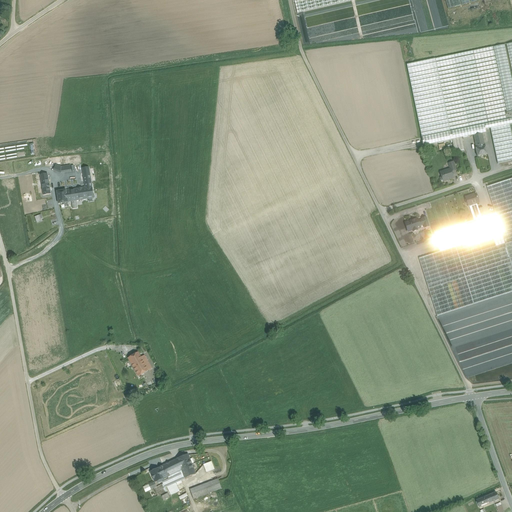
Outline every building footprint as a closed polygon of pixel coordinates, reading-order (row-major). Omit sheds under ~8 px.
[(294,0),(297,13),(355,0),(294,0)] [(445,0),(448,9),(461,5),(459,0),(445,0)] [(511,118),(511,80),(505,44),(493,47),(508,120),(511,118)] [(493,47),(435,59),(450,132),(493,123),(508,120),(493,47)] [(435,59),(407,65),(422,138),(450,132),(435,59)] [(450,132),(422,138),(423,146),(452,140),(454,152),(464,150),(461,138),(473,135),(482,134),(486,133),(485,130),(490,129),(509,125),(511,124),(511,118),(508,120),(493,123),(450,132)] [(511,137),(509,125),(490,129),(498,164),(511,160),(511,137)] [(482,134),(473,135),(476,148),(477,157),(487,155),(485,146),(482,134)] [(93,154),(61,158),(62,163),(89,159),(93,158),(93,154)] [(93,158),(89,159),(90,168),(100,167),(98,157),(93,158)] [(89,159),(62,163),(54,164),(55,173),(68,171),(82,169),(88,168),(90,168),(89,159)] [(450,169),(440,173),(442,177),(440,178),(441,181),(443,181),(443,182),(454,178),(452,172),(451,169),(450,169)] [(47,174),(40,175),(44,195),(50,194),(48,180),(47,174)] [(90,175),(83,176),(85,188),(74,190),(74,194),(71,194),(72,202),(76,201),(93,198),(90,175)] [(511,178),(487,187),(495,214),(501,231),(501,232),(505,244),(511,242),(511,178)] [(74,190),(66,191),(57,192),(59,204),(67,202),(71,202),(72,202),(71,194),(74,194),(74,190)] [(476,194),(466,198),(468,206),(469,206),(476,204),(479,203),(476,194)] [(94,203),(93,198),(76,201),(77,208),(82,207),(81,205),(94,203)] [(476,204),(469,206),(471,213),(478,211),(476,204)] [(478,211),(471,213),(474,221),(481,219),(481,218),(478,211)] [(483,225),(466,230),(470,242),(471,242),(501,232),(501,231),(495,214),(481,218),(481,219),(483,225)] [(474,221),(465,224),(466,229),(466,230),(483,225),(481,219),(474,221)] [(418,220),(413,222),(412,221),(405,223),(408,232),(413,230),(413,231),(417,230),(417,229),(420,228),(420,226),(423,224),(422,220),(418,221),(418,220)] [(466,229),(436,239),(440,252),(470,242),(466,230),(466,229)] [(440,252),(419,259),(437,316),(511,291),(511,265),(505,244),(501,232),(471,242),(440,252)] [(138,352),(128,358),(130,362),(137,358),(138,359),(141,357),(138,352)] [(152,368),(144,355),(141,357),(149,370),(152,368)] [(141,357),(138,359),(137,358),(130,362),(138,376),(143,374),(149,370),(141,357)] [(149,370),(143,374),(146,377),(154,372),(152,368),(149,370)] [(186,456),(177,459),(182,473),(184,478),(195,474),(187,455),(186,456)] [(162,477),(163,479),(164,481),(165,484),(171,481),(170,479),(178,475),(182,473),(177,459),(163,466),(167,475),(162,477)] [(211,462),(204,465),(207,472),(214,469),(211,462)] [(151,471),(150,472),(155,483),(163,479),(162,477),(167,475),(163,466),(151,471)] [(162,482),(163,484),(165,489),(181,481),(180,479),(178,475),(170,479),(171,481),(165,484),(164,481),(162,482)] [(218,479),(190,490),(193,499),(221,489),(218,479)] [(151,490),(154,489),(157,487),(154,482),(149,485),(151,490)] [(157,487),(154,489),(158,496),(167,491),(165,489),(163,484),(157,487)] [(492,494),(489,495),(490,497),(492,501),(492,502),(499,500),(496,492),(492,494)] [(490,497),(478,501),(480,506),(492,501),(490,497)]
